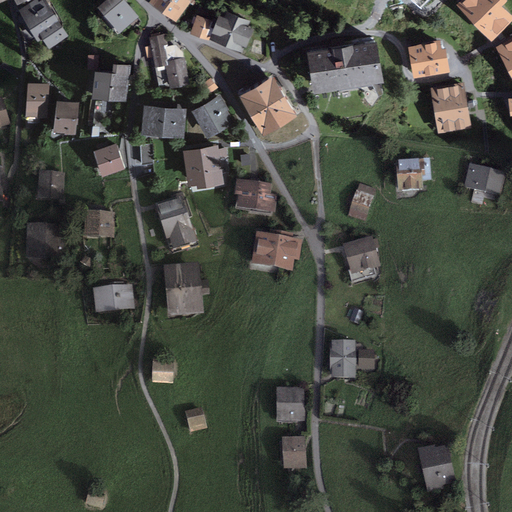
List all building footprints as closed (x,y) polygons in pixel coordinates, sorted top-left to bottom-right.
[(37,3),(42,0),(20,0),(25,8),(36,2),(37,3)] [(43,32),(46,38),(52,41),(58,37),(60,41),(65,38),(56,21),(57,21),(58,17),(56,15),(53,14),(52,14),(48,9),(51,7),(46,0),(42,0),(37,3),(36,2),(25,8),(40,33),(43,32)] [(119,27),(136,14),(124,0),(108,0),(101,6),(119,27)] [(155,0),(177,16),(189,0),(155,0)] [(473,11),(493,33),(511,15),(499,2),(500,0),(463,0),(462,1),(472,12),(473,11)] [(212,19),(214,11),(201,6),(198,15),(199,16),(211,19),(212,19)] [(213,28),(215,28),(212,34),(243,47),(251,27),(247,25),(249,20),(227,12),(225,16),(220,14),(221,13),(214,11),(212,19),(211,19),(216,21),(214,26),(213,28)] [(209,32),(212,34),(215,28),(213,28),(214,26),(216,21),(211,19),(199,16),(194,30),(208,35),(209,32)] [(161,87),(172,85),(172,84),(187,82),(183,59),(176,60),(173,46),(167,47),(164,35),(152,38),(153,45),(146,46),(148,56),(155,55),(161,87)] [(511,61),(511,39),(502,45),(509,58),(510,57),(511,61)] [(380,73),(374,40),(311,50),(317,84),(339,80),(339,81),(345,80),(346,87),(362,84),(360,76),(380,73)] [(441,51),(440,41),(414,46),(418,72),(448,67),(445,50),(441,51)] [(90,55),(89,67),(97,68),(98,55),(90,55)] [(99,71),(96,96),(111,98),(111,95),(124,96),(127,75),(130,75),(131,66),(117,64),(116,73),(99,71)] [(211,79),(204,84),(210,91),(216,86),(211,79)] [(272,79),(245,94),(264,126),(290,111),(272,79)] [(31,83),(29,112),(30,112),(30,111),(39,112),(39,115),(46,115),(48,85),(32,84),(31,83)] [(469,123),(462,84),(436,88),(438,101),(439,101),(442,115),(440,115),(443,127),(469,123)] [(209,131),(230,120),(218,99),(203,108),(200,103),(195,106),(209,131)] [(67,131),(74,132),(77,104),(61,102),(60,102),(57,128),(67,129),(67,131)] [(168,135),(179,136),(182,112),(183,112),(184,104),(173,103),(172,110),(149,108),(147,133),(159,134),(160,128),(168,129),(168,135)] [(98,151),(105,172),(122,166),(116,150),(119,149),(118,145),(109,148),(107,142),(97,145),(99,151),(98,151)] [(142,144),(143,163),(154,162),(153,144),(142,144)] [(219,171),(215,149),(188,153),(191,175),(219,171)] [(430,179),(428,161),(400,163),(402,191),(422,189),(421,180),(430,179)] [(468,186),(498,193),(503,174),(472,166),(468,186)] [(42,175),(41,196),(60,197),(62,177),(42,175)] [(273,210),(275,198),(268,197),(269,187),(239,183),(238,194),(242,195),(240,205),(273,210)] [(359,192),(372,197),(373,191),(361,187),(359,192)] [(372,197),(359,192),(355,204),(369,207),(372,197)] [(176,203),(159,208),(173,249),(184,245),(186,249),(198,245),(192,226),(190,226),(187,218),(193,216),(187,200),(185,200),(183,193),(173,196),(176,203)] [(365,219),(369,207),(355,204),(351,215),(365,219)] [(88,234),(111,235),(112,216),(88,215),(88,234)] [(31,255),(59,255),(60,230),(32,228),(31,255)] [(273,234),(272,241),(262,239),(258,261),(271,263),(271,265),(272,265),(288,267),(290,256),(295,257),(297,244),(289,243),(290,236),(273,234)] [(370,242),(347,248),(354,269),(349,270),(352,282),(376,275),(373,266),(377,265),(370,242)] [(207,281),(203,282),(203,286),(197,286),(195,270),(169,272),(173,312),(199,310),(198,294),(208,293),(207,281)] [(130,308),(128,287),(118,288),(118,284),(111,285),(112,289),(98,290),(100,308),(120,306),(119,309),(130,308)] [(356,311),(352,320),(358,322),(362,313),(356,311)] [(360,346),(335,345),(335,374),(353,374),(353,352),(360,352),(360,346)] [(363,368),(373,368),(373,353),(363,352),(363,368)] [(156,360),(155,381),(171,382),(172,360),(156,360)] [(301,403),(301,392),(282,393),(282,417),(306,417),(306,403),(301,403)] [(188,413),(192,431),(206,427),(201,410),(188,413)] [(286,442),(288,465),(304,464),(302,441),(286,442)] [(441,483),(452,480),(446,449),(439,451),(439,450),(424,453),(432,487),(441,485),(441,483)] [(89,503),(101,507),(104,493),(92,490),(89,503)]
